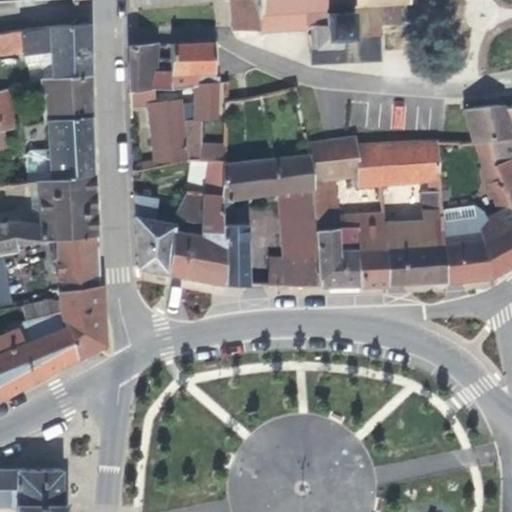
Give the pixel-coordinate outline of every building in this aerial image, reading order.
[(231,29),(233,28),(234,31),(238,31),(237,28),(257,28),(256,14),(254,14),(252,13),(250,12),(249,8),(250,5),(252,4),(254,3),(254,0),(231,0),(233,25),(231,25),(231,29)] [(308,34),(310,63),(380,60),(378,22),(398,21),(397,0),(409,1),(408,0),(254,0),(254,3),(252,4),(250,5),(249,8),(250,12),(252,13),(254,14),(256,14),(257,28),(258,34),(262,34),(262,29),(280,28),(281,33),(285,33),(284,28),(300,27),(301,32),(305,32),(304,27),(316,26),(308,34)] [(48,26),(0,32),(0,53),(23,50),(25,63),(40,61),(50,60),(52,77),(41,78),(43,89),(65,88),(65,76),(90,74),(91,25),(48,26)] [(170,88),(196,86),(196,83),(195,72),(214,71),(213,41),(170,43),(170,69),(170,88)] [(170,88),(170,69),(163,69),(162,75),(154,74),(155,43),(129,45),(129,89),(145,88),(170,88)] [(162,75),(163,69),(170,69),(170,43),(155,43),(154,74),(162,75)] [(41,78),(52,77),(50,60),(40,61),(41,78)] [(90,74),(65,76),(65,88),(43,89),(43,96),(46,96),(48,120),(91,116),(90,74)] [(201,145),(201,119),(217,119),(217,81),(196,83),(196,86),(195,102),(179,104),(179,100),(150,103),(148,103),(148,105),(154,160),(140,162),(141,169),(154,166),(154,162),(189,159),(199,159),(201,145)] [(145,88),(129,89),(130,107),(148,105),(148,103),(150,103),(150,88),(145,88)] [(0,99),(0,110),(9,108),(6,89),(2,91),(3,99),(0,99)] [(463,108),(474,142),(484,141),(491,164),(511,158),(511,104),(502,106),(499,104),(463,108)] [(13,128),(9,108),(0,110),(0,130),(2,130),(13,128)] [(27,180),(36,179),(36,178),(93,172),(91,116),(48,120),(47,120),(48,148),(28,149),(24,154),(27,180)] [(357,174),(354,143),(355,143),(355,136),(306,142),(308,153),(311,181),(332,178),(356,174),(357,174)] [(355,143),(354,143),(357,174),(356,174),(357,186),(426,180),(427,187),(438,186),(437,176),(436,140),(355,143)] [(201,145),(199,159),(222,160),(223,146),(201,145)] [(308,153),(222,162),(220,192),(220,208),(232,206),(231,196),(275,190),(311,186),(311,181),(308,153)] [(511,158),(491,164),(495,174),(511,208),(511,209),(511,158)] [(185,191),(220,192),(222,162),(222,160),(199,159),(189,159),(185,191)] [(93,172),(36,178),(36,179),(38,222),(8,220),(0,221),(0,252),(1,252),(17,250),(15,241),(57,238),(96,234),(93,172)] [(438,186),(438,191),(440,229),(442,243),(444,281),(490,276),(511,264),(511,209),(511,208),(495,174),(485,177),(497,211),(485,217),(483,214),(478,216),(475,205),(451,210),(450,176),(437,176),(438,186)] [(333,215),(338,215),(332,178),(311,181),(311,186),(314,228),(333,227),(333,215)] [(280,257),(316,257),(314,228),(311,186),(275,190),(280,257)] [(199,234),(171,229),(167,272),(222,282),(221,216),(220,208),(220,192),(185,191),(174,214),(200,219),(199,234)] [(384,224),(384,232),(384,245),(386,284),(444,281),(442,243),(440,229),(438,191),(420,192),(423,220),(412,221),(412,223),(384,224)] [(133,195),(137,266),(167,272),(171,229),(173,217),(174,214),(154,210),(156,199),(133,195)] [(221,216),(222,282),(247,284),(246,210),(229,210),(229,217),(221,216)] [(384,245),(384,232),(384,224),(383,211),(338,215),(333,215),(333,227),(358,226),(359,285),(386,284),(384,245)] [(359,285),(358,226),(333,227),(314,228),(316,257),(318,286),(359,285)] [(57,238),(58,274),(98,269),(96,234),(57,238)] [(1,252),(0,252),(0,307),(10,306),(1,252)] [(269,284),(318,286),(316,257),(280,257),(268,257),(269,284)] [(99,285),(98,269),(58,274),(59,291),(99,285)] [(49,299),(24,305),(26,318),(62,310),(65,324),(68,328),(69,330),(75,356),(103,343),(99,285),(59,291),(59,300),(49,299)] [(62,310),(26,318),(28,326),(20,330),(18,326),(0,333),(0,397),(75,356),(69,330),(68,328),(65,324),(62,310)] [(0,504),(13,505),(13,511),(64,511),(64,502),(60,502),(61,468),(0,468),(0,504)]
